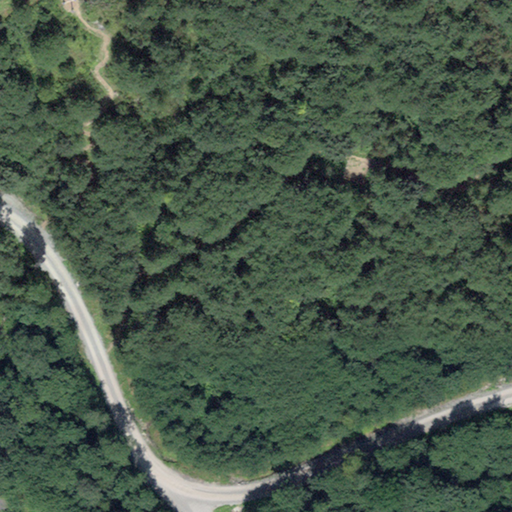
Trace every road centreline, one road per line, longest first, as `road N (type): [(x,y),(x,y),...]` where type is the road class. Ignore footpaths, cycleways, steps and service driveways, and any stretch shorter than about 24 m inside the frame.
road 1 (track): [(179,495),(253,487),(511,394)]
road 2 (track): [(198,511),(144,461),(96,347)]
